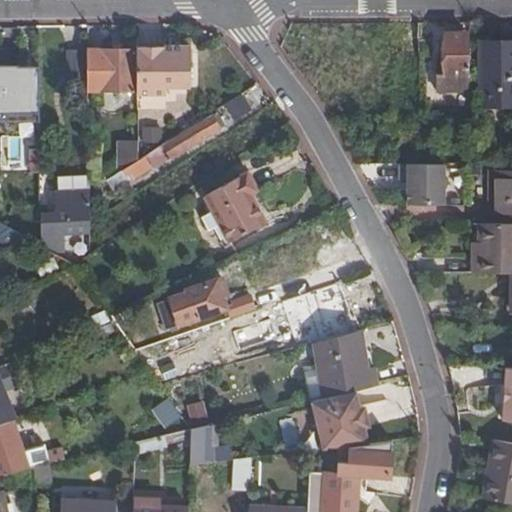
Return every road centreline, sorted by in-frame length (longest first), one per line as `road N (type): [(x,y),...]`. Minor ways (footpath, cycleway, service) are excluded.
road 1 (residential): [(429,511),(438,408),(402,289),(312,122),(218,8)]
road 2 (residential): [(218,8),(511,4)]
road 3 (residential): [(0,8),(218,8)]
